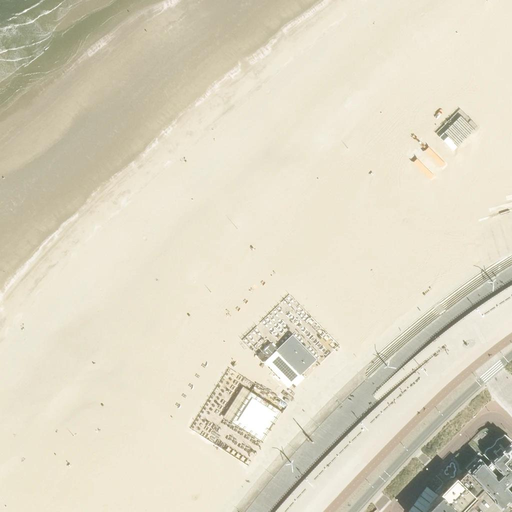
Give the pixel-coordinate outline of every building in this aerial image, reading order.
[(454,151),(475,131),(462,118),(441,138),(454,151)] [(447,167),(430,149),(425,154),(442,172),(447,167)] [(320,358),(298,337),(273,361),(295,383),(320,358)] [(283,409),(251,390),(234,419),(265,438),(283,409)] [(501,473),(497,478),(479,459),(467,471),(454,458),(453,458),(466,471),(482,487),(493,499),(494,503),(500,510),(502,511),(511,511),(511,447),(510,445),(511,442),(511,440),(511,441),(504,435),(501,437),(498,439),(495,441),(494,444),(491,447),(488,448),(485,451),(484,454),(483,454),(501,473)] [(426,511),(502,511),(500,510),(494,503),(493,499),(482,487),(466,471),(453,458),(445,467),(436,476),(447,487),(439,495),(431,503),(427,507),(429,509),(426,511)]
